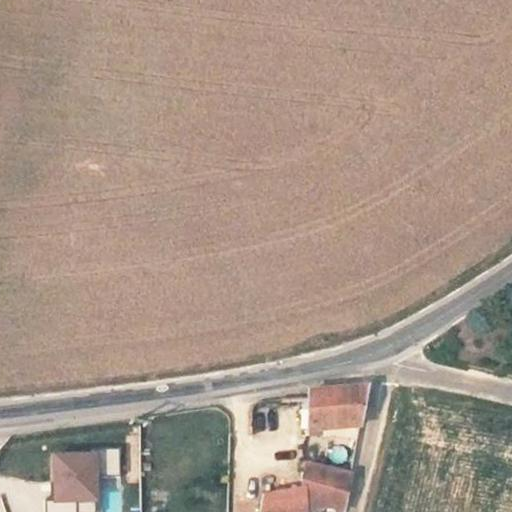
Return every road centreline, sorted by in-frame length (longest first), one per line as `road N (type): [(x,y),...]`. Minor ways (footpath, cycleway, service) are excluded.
road 1 (tertiary): [(0,414),(239,383),(386,352)]
road 2 (unclassified): [(386,352),(353,511)]
road 3 (tertiary): [(386,352),(511,271)]
road 4 (residential): [(386,352),(511,391)]
